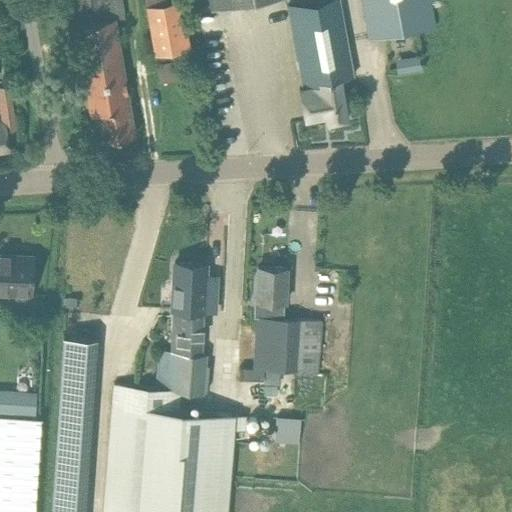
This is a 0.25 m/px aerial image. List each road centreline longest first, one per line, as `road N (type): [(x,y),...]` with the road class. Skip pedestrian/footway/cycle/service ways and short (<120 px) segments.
road 1 (unclassified): [(57,181),(511,150)]
road 2 (unclassified): [(57,181),(25,0)]
